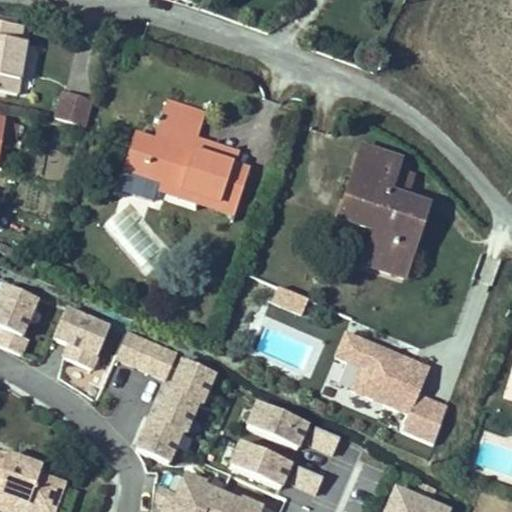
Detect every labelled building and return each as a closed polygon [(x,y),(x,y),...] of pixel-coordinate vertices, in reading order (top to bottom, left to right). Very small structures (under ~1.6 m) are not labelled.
[(45,29),(0,20),(0,94),(31,100),(45,29)] [(58,90),(53,117),(85,123),(90,96),(58,90)] [(176,197),(178,190),(236,208),(234,215),(252,221),(266,178),(248,172),(248,170),(209,158),(213,145),(221,120),(181,107),(169,145),(146,138),(128,197),(171,210),(176,197)] [(15,125),(0,121),(0,173),(3,174),(11,143),(15,125)] [(15,125),(11,143),(23,146),(27,128),(15,125)] [(209,158),(248,170),(252,158),(213,145),(209,158)] [(384,268),(423,282),(448,212),(425,203),(411,198),(418,177),(422,165),(381,151),(362,204),(402,218),(395,236),(384,268)] [(425,203),(432,182),(418,177),(411,198),(425,203)] [(236,208),(178,190),(176,197),(234,215),(236,208)] [(402,218),(362,204),(356,222),(395,236),(402,218)] [(7,328),(20,333),(14,348),(39,358),(46,342),(40,340),(55,302),(23,289),(7,328)] [(300,289),(293,304),(323,317),(329,302),(300,289)] [(126,329),(82,312),(71,340),(86,347),(81,360),(109,371),(126,329)] [(159,341),(143,335),(133,360),(149,367),(159,341)] [(366,336),(355,362),(380,373),(370,395),(428,420),(420,437),(448,448),(463,408),(439,399),(443,389),(436,386),(443,369),(366,336)] [(176,348),(159,341),(149,367),(166,373),(176,348)] [(192,355),(176,348),(166,373),(182,380),(192,355)] [(230,374),(198,361),(185,392),(214,403),(218,405),(230,374)] [(443,389),(450,372),(443,369),(436,386),(443,389)] [(185,392),(182,390),(169,421),(198,433),(202,434),(214,403),(185,392)] [(322,422),(271,401),(261,426),(312,446),(322,422)] [(169,421),(166,420),(153,451),(186,464),(198,433),(169,421)] [(354,435),(329,425),(322,441),(348,452),(354,435)] [(296,486),(306,462),(255,441),(245,466),(296,486)] [(78,510),(89,476),(64,468),(50,463),(52,456),(29,449),(0,449),(0,492),(24,492),(25,488),(55,498),(59,504),(78,510)] [(64,468),(66,461),(52,456),(50,463),(64,468)] [(338,475),(313,464),(306,481),(332,491),(338,475)] [(194,493),(191,500),(183,497),(180,505),(177,511),(274,511),(277,505),(256,497),(255,499),(221,485),(222,483),(201,474),(194,493)] [(451,484),(436,478),(430,492),(445,498),(451,484)] [(183,497),(191,500),(194,493),(172,484),(172,492),(183,497)] [(430,492),(411,484),(403,505),(404,505),(401,511),(461,511),(464,506),(445,498),(430,492)] [(50,511),(77,511),(78,510),(59,504),(55,498),(25,488),(24,492),(20,502),(50,511)] [(183,497),(172,492),(171,501),(180,505),(183,497)]
